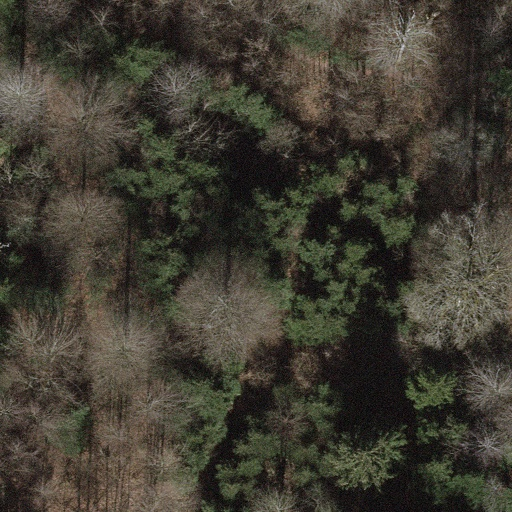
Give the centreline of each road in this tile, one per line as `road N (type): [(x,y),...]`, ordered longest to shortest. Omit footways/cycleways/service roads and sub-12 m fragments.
road 1 (motorway): [(480,0),(377,58),(0,307)]
road 2 (motorway): [(320,511),(511,383)]
